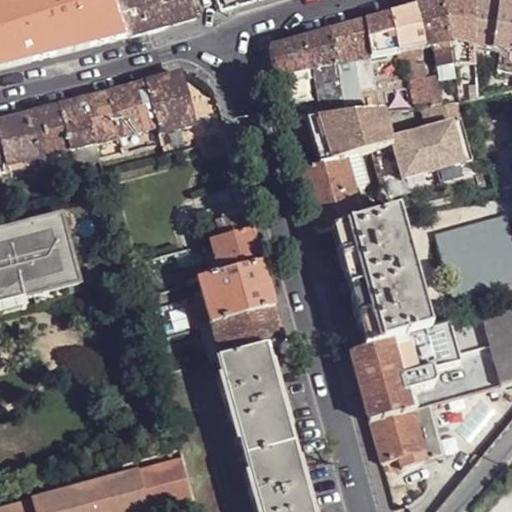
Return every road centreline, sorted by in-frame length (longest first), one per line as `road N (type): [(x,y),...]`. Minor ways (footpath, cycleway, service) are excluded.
road 1 (tertiary): [(227,37),(364,511)]
road 2 (tertiary): [(0,98),(227,37)]
road 3 (tertiary): [(227,37),(351,0)]
